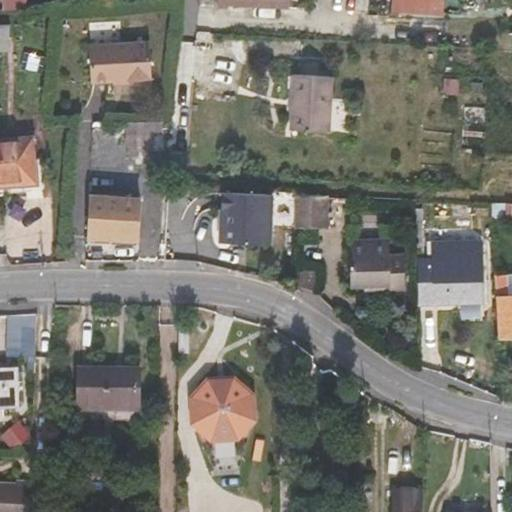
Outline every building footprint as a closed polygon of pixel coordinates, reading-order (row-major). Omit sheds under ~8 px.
[(6,0),(7,10),(28,9),(27,0),(6,0)] [(444,0),(391,0),(392,9),(444,12),(444,0)] [(0,50),(9,51),(10,26),(0,25),(0,50)] [(129,78),(129,79),(155,78),(154,40),(91,42),(93,79),(129,78)] [(294,75),(291,129),(328,131),(331,77),(294,75)] [(129,123),(129,144),(161,144),(161,123),(129,123)] [(0,140),(0,183),(33,181),(31,138),(0,140)] [(230,241),(269,244),(273,194),(223,190),(222,209),(232,210),(230,241)] [(135,239),(137,198),(88,195),(86,237),(135,239)] [(328,228),(328,196),(320,196),(294,195),(294,205),(294,228),(320,228),(328,228)] [(511,225),(511,202),(494,202),(494,217),(505,217),(506,225),(511,225)] [(222,209),(220,240),(230,241),(232,210),(222,209)] [(371,284),(372,291),(405,289),(404,254),(390,255),(390,241),(349,242),(350,284),(371,284)] [(432,249),(417,250),(417,259),(432,259),(432,249)] [(482,258),(432,259),(417,259),(419,302),(483,300),(482,258)] [(316,294),(317,271),(293,270),(293,285),(315,294),(316,294)] [(502,337),(511,336),(511,295),(510,296),(509,275),(497,275),(502,337)] [(28,324),(0,323),(0,352),(27,354),(28,324)] [(76,368),(75,420),(137,420),(138,368),(76,368)] [(15,374),(0,374),(0,410),(16,410),(15,374)] [(206,377),(189,396),(189,426),(210,444),(240,442),(258,422),(255,394),(235,376),(206,377)] [(0,484),(0,511),(28,511),(31,483),(14,481),(14,485),(0,484)] [(391,491),(390,511),(423,511),(424,492),(391,491)]
